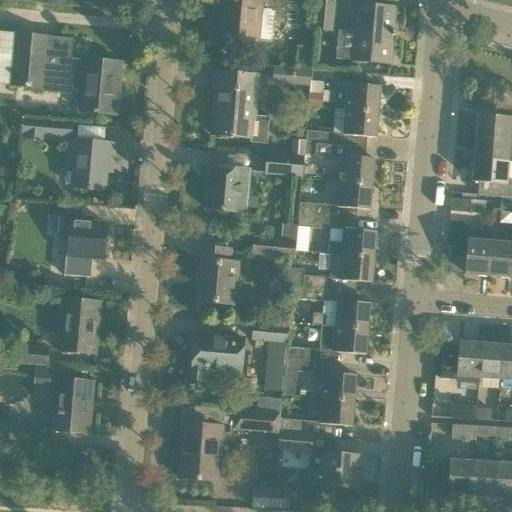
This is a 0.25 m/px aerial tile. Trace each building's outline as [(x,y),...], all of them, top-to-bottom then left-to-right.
[(260,9),(261,0),(220,0),(217,38),(237,40),(257,42),(258,41),(271,42),(274,14),(270,10),(260,9)] [(317,2),(315,22),(315,30),(331,31),(331,23),(333,3),(317,2)] [(352,61),(390,64),(395,9),(354,5),(351,32),(355,32),(352,61)] [(42,93),(80,96),(79,112),(90,113),(110,115),(112,91),(118,91),(121,64),(101,62),(71,60),(72,40),(47,37),(48,36),(13,33),(13,35),(0,33),(0,84),(9,85),(9,88),(42,90),(42,93)] [(296,46),(294,69),(310,71),(312,47),(296,46)] [(273,67),(271,83),(309,87),(310,84),(310,83),(311,71),(310,71),(294,69),(279,67),(273,67)] [(311,71),(310,83),(338,85),(339,73),(311,71)] [(231,137),(251,138),(250,142),(266,144),(268,117),(254,116),(257,77),(234,75),(214,73),(213,89),(215,89),(211,135),(231,137)] [(347,85),(344,110),(377,113),(379,87),(359,86),(347,85)] [(344,110),(334,109),(332,134),(306,131),(305,136),(305,143),(365,148),(366,138),(375,139),(377,113),(344,110)] [(477,115),(475,138),(509,141),(511,118),(477,115)] [(41,141),(42,136),(70,139),(72,124),(23,120),(21,135),(25,135),(24,140),(41,141)] [(102,127),(101,139),(115,141),(116,129),(102,127)] [(509,141),(475,138),(474,160),(508,163),(509,141)] [(113,145),(93,143),(76,142),(72,188),(83,189),(103,191),(106,164),(112,165),(113,145)] [(305,143),(303,155),(340,158),(339,182),(371,185),(373,159),(364,159),(365,148),(305,143)] [(303,159),(293,158),(267,155),(265,174),(301,177),(303,159)] [(511,162),(508,163),(474,160),(472,182),(478,183),(477,196),(500,198),(511,198),(511,162)] [(206,167),(204,192),(207,192),(205,210),(225,211),(239,213),(244,213),(246,188),(248,171),(226,169),(206,167)] [(339,182),(327,181),(326,193),(338,194),(337,208),(349,209),(369,211),(371,185),(339,182)] [(511,198),(500,198),(500,209),(511,209),(511,198)] [(484,213),(484,202),(470,201),(469,212),(484,213)] [(326,218),(327,206),(300,204),(299,216),(326,218)] [(60,216),(58,238),(68,238),(67,257),(66,257),(64,276),(90,278),(92,259),(103,260),(104,256),(106,254),(107,246),(105,243),(107,225),(91,223),(92,219),(84,218),(60,216)] [(326,218),(299,216),(298,227),(325,229),(326,218)] [(270,228),(269,240),(296,243),(297,226),(282,224),(281,229),(270,228)] [(468,229),(467,240),(464,275),(487,276),(489,242),(490,231),(468,229)] [(327,253),(330,254),(373,258),(375,232),(355,231),(343,230),(332,230),(331,243),(327,253)] [(296,243),(269,240),(254,238),(252,255),(294,259),(296,243)] [(509,278),(511,244),(493,243),(489,242),(487,276),(509,278)] [(219,250),(199,248),(196,278),(200,278),(198,302),(234,305),(238,265),(228,264),(229,251),(219,250)] [(329,291),(330,279),(339,279),(338,281),(351,282),(371,284),(373,258),(330,254),(328,279),(304,277),(304,274),(293,273),(292,287),(329,291)] [(10,270),(10,280),(20,281),(25,287),(34,287),(40,281),(40,273),(34,267),(26,266),(20,271),(10,270)] [(321,326),(367,330),(369,304),(337,302),(337,303),(328,302),(329,291),(292,287),(291,299),(323,301),(322,315),(313,314),(312,325),(321,326)] [(99,303),(79,301),(62,300),(58,352),(75,353),(95,355),(99,303)] [(251,341),(267,342),(264,374),(263,391),(281,392),(286,344),(287,328),(253,325),(251,341)] [(365,356),(367,330),(321,326),(318,351),(345,354),(365,356)] [(215,337),(195,335),(194,350),(189,350),(187,380),(205,381),(206,372),(209,369),(222,370),(222,374),(239,375),(243,340),(215,337)] [(458,349),(442,348),(439,381),(456,383),(457,377),(478,379),(481,344),(458,343),(458,349)] [(481,344),(478,379),(500,380),(503,346),(481,344)] [(47,348),(16,345),(15,357),(4,356),(4,361),(14,362),(14,364),(45,367),(47,348)] [(511,381),(511,346),(503,346),(500,380),(511,381)] [(285,360),(313,362),(314,350),(286,348),(285,360)] [(285,360),(284,372),(282,395),(294,396),(296,372),(312,373),(313,362),(285,360)] [(320,399),(353,402),(355,376),(335,374),(322,373),(320,399)] [(73,381),(55,380),(52,411),(50,431),(88,434),(92,383),(73,381)] [(256,411),(279,414),(281,399),(257,397),(256,411)] [(320,399),(318,425),(331,425),(351,427),(353,402),(320,399)] [(192,425),(221,427),(221,429),(232,430),(278,434),(279,414),(256,411),(256,412),(193,407),(192,425)] [(476,409),(461,408),(460,419),(475,420),(476,409)] [(475,420),(489,421),(490,409),(476,409),(475,420)] [(307,436),(307,434),(308,422),(280,420),(279,433),(307,436)] [(232,430),(221,429),(221,427),(192,425),(182,424),(178,479),(216,482),(218,462),(218,456),(230,457),(232,430)] [(40,429),(0,425),(0,441),(39,445),(40,429)] [(452,425),(451,440),(466,441),(475,441),(475,436),(476,427),(452,425)] [(499,438),(499,428),(476,427),(475,436),(499,438)] [(499,438),(511,438),(511,428),(499,428),(499,438)] [(279,433),(277,449),(309,452),(311,434),(307,434),(307,436),(279,433)] [(336,456),(324,455),(323,471),(310,470),(309,485),(353,489),(356,457),(336,456)] [(471,497),(473,462),(449,461),(447,495),(471,497)] [(471,497),(495,498),(497,464),(473,462),(471,497)] [(495,498),(511,498),(511,464),(497,464),(495,498)] [(272,509),(274,487),(254,486),(252,508),(272,509)] [(288,488),(274,487),(272,509),(287,510),(288,488)]
